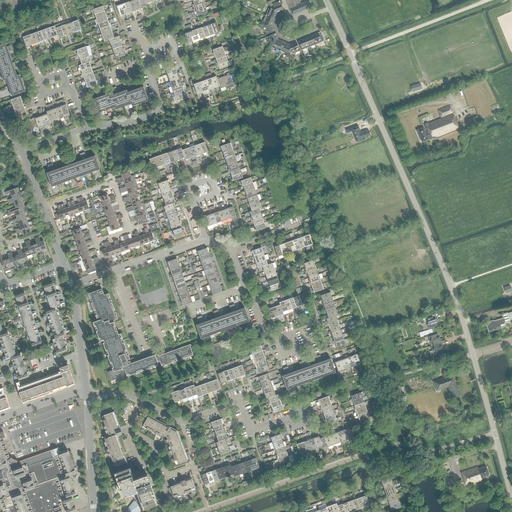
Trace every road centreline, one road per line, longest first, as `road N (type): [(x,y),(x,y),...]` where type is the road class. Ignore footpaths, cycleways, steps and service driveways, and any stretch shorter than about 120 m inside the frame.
road 1 (tertiary): [(511,497),(449,285),(325,0)]
road 2 (residential): [(86,395),(126,394),(180,420),(235,402),(249,430),(295,415)]
road 3 (residential): [(107,274),(95,240),(127,227),(113,185),(42,206)]
road 4 (residential): [(146,64),(157,108),(86,127)]
